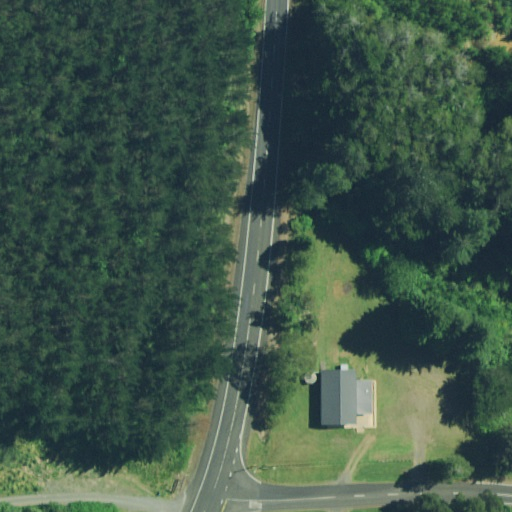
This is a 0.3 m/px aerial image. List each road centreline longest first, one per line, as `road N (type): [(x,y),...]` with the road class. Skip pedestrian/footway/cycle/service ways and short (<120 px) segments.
road 1 (primary): [(210,503),(247,338),(267,182),(277,0)]
road 2 (tertiary): [(210,503),(511,495)]
road 3 (residential): [(0,503),(210,503)]
